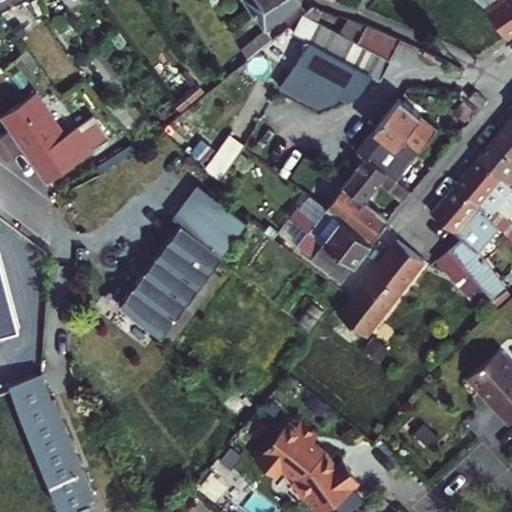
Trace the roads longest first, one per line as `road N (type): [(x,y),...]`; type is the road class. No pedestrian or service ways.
road 1 (residential): [(332,301),(511,87)]
road 2 (residential): [(511,487),(485,456),(422,511)]
